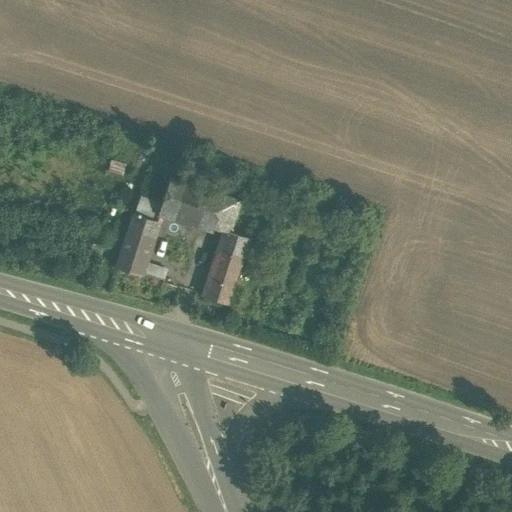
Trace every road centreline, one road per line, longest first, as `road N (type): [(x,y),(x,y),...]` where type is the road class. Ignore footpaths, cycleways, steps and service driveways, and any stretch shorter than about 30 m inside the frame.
road 1 (secondary): [(511,453),(304,385)]
road 2 (secondary): [(166,343),(0,292)]
road 3 (tertiary): [(232,511),(232,452),(243,429),(260,406),(304,385)]
road 4 (secondary): [(304,385),(166,343)]
road 5 (tertiary): [(228,511),(217,453),(197,404),(179,388)]
road 6 (tertiary): [(179,388),(175,412),(221,511)]
